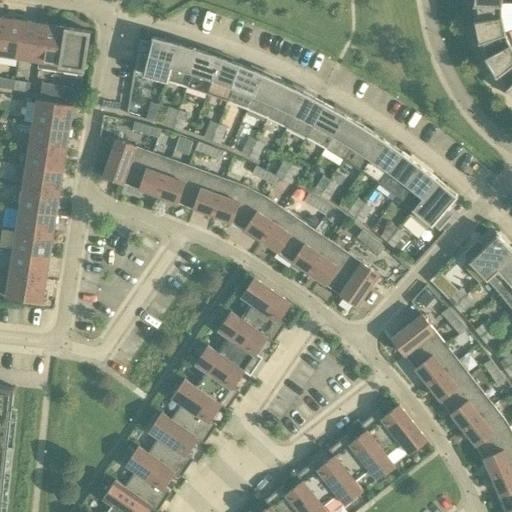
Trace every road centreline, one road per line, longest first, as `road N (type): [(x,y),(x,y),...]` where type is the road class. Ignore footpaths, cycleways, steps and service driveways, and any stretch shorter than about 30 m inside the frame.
road 1 (residential): [(82,200),(216,245),(318,311)]
road 2 (residential): [(358,343),(511,175)]
road 3 (residential): [(82,200),(59,344),(0,337)]
road 4 (residential): [(112,15),(82,200)]
road 5 (residential): [(511,153),(457,98),(425,0)]
road 6 (residential): [(388,374),(444,446),(477,511)]
road 7 (residential): [(257,449),(246,420),(318,311)]
road 8 (residential): [(388,374),(287,456),(257,449)]
